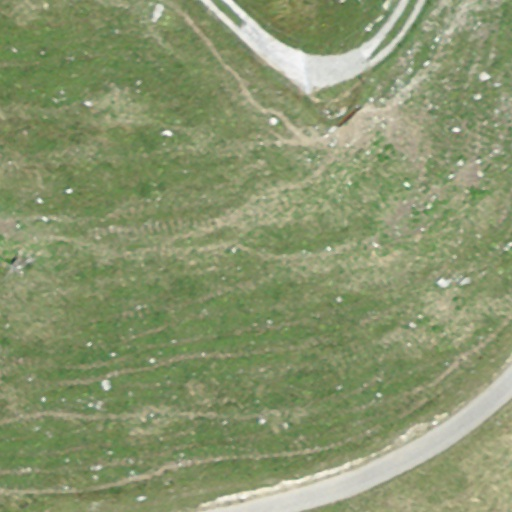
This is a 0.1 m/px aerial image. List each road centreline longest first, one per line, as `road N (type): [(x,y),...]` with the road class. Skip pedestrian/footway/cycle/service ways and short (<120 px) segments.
road 1 (track): [(238,511),(383,469),(511,374)]
road 2 (track): [(412,0),(380,50),(333,71),(290,61),(209,0)]
